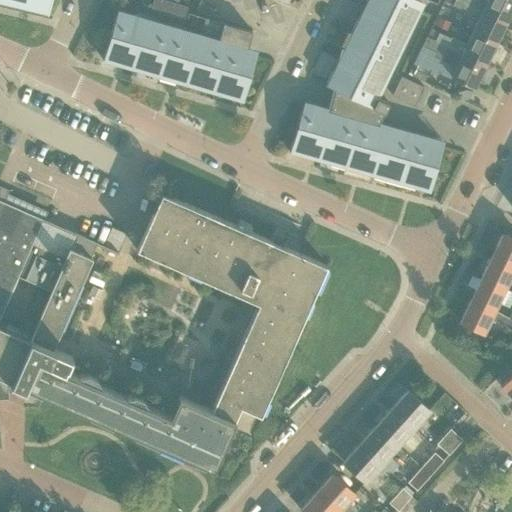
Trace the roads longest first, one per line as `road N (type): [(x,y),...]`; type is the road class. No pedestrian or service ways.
road 1 (residential): [(242,511),(401,330)]
road 2 (residential): [(240,169),(43,71)]
road 3 (residential): [(435,260),(240,169)]
road 4 (residential): [(240,169),(322,0)]
road 5 (residential): [(435,260),(511,101)]
road 6 (unknown): [(0,168),(109,210),(128,201),(136,172)]
road 7 (residential): [(511,439),(401,330)]
road 8 (residential): [(111,511),(0,463)]
